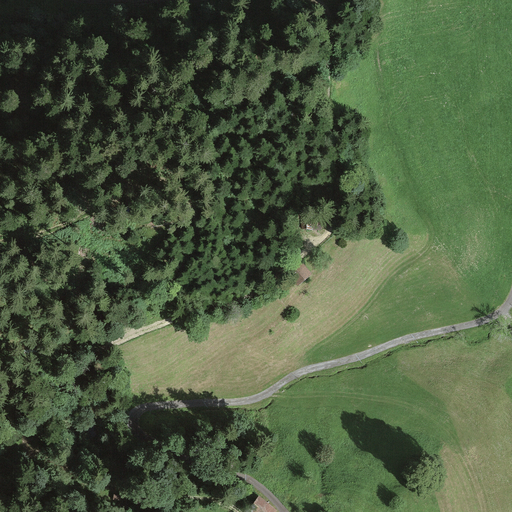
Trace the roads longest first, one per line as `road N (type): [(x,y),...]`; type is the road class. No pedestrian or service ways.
road 1 (track): [(240,511),(216,500),(126,492),(31,450),(27,432),(90,356),(254,292),(335,225),(331,21),(317,0)]
road 2 (track): [(284,511),(252,482),(145,439),(136,413),(242,403),(315,367),(487,318),(511,298)]
road 3 (track): [(125,337),(151,297),(184,268),(196,240),(192,207),(172,182),(134,183),(61,228),(0,238)]
